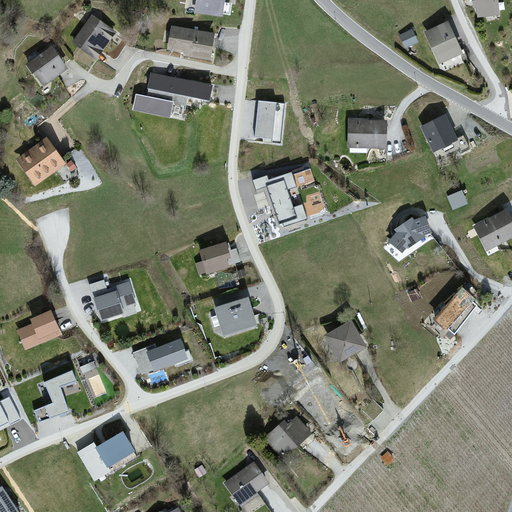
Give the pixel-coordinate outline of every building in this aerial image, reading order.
[(230,0),(198,0),(197,14),(228,18),(230,0)] [(502,0),(474,0),(476,10),(479,11),(479,19),(504,17),(502,0)] [(94,18),(75,44),(99,61),(120,33),(94,18)] [(451,23),(427,34),(442,66),(467,56),(451,23)] [(413,26),(399,33),(406,46),(419,39),(413,26)] [(174,28),(171,50),(214,62),(218,37),(174,28)] [(56,48),(29,66),(47,88),(73,70),(56,48)] [(153,75),(148,98),(176,104),(189,108),(191,99),(214,104),(217,89),(153,75)] [(139,96),(134,112),(172,120),(176,104),(148,98),(139,96)] [(288,105),(260,102),(258,145),(284,145),(288,105)] [(448,117),(422,129),(436,153),(460,142),(448,117)] [(350,120),(349,149),(390,151),(392,123),(350,120)] [(49,139),(18,162),(36,189),(68,165),(49,139)] [(279,223),(326,209),(320,189),(305,194),(307,199),(293,203),(288,187),(315,179),(311,165),(269,177),(268,172),(253,176),(257,189),(268,186),(279,223)] [(296,184),(289,186),(294,200),(301,198),(296,184)] [(463,187),(447,194),(453,207),(469,201),(463,187)] [(511,212),(511,210),(473,228),(488,253),(511,241),(511,212)] [(400,221),(397,231),(398,235),(389,243),(404,256),(408,251),(427,238),(435,234),(429,218),(423,219),(416,211),(405,215),(400,221)] [(230,245),(200,254),(209,275),(235,269),(233,259),(234,258),(230,245)] [(116,294),(96,300),(102,322),(127,315),(126,308),(137,305),(131,284),(113,288),(116,294)] [(469,289),(438,321),(451,332),(460,336),(482,306),(478,304),(479,300),(469,289)] [(250,292),(215,301),(223,331),(257,322),(250,292)] [(32,326),(16,334),(26,353),(64,338),(54,313),(31,321),(32,326)] [(354,322),(327,338),(344,366),(371,349),(354,322)] [(156,346),(135,354),(143,376),(156,371),(157,374),(192,359),(183,341),(158,350),(156,346)] [(96,359),(82,361),(85,375),(99,373),(96,359)] [(70,408),(65,393),(80,388),(73,367),(45,376),(53,400),(34,406),(38,418),(70,408)] [(0,438),(1,438),(0,435),(0,426),(22,417),(11,393),(0,397),(0,438)] [(373,398),(364,409),(374,417),(383,406),(373,398)] [(293,420),(268,439),(288,463),(313,435),(293,420)] [(125,434),(97,449),(111,468),(136,453),(125,434)] [(255,465),(224,485),(243,511),(261,498),(258,493),(272,485),(255,465)] [(22,511),(5,489),(0,491),(0,511),(22,511)]
